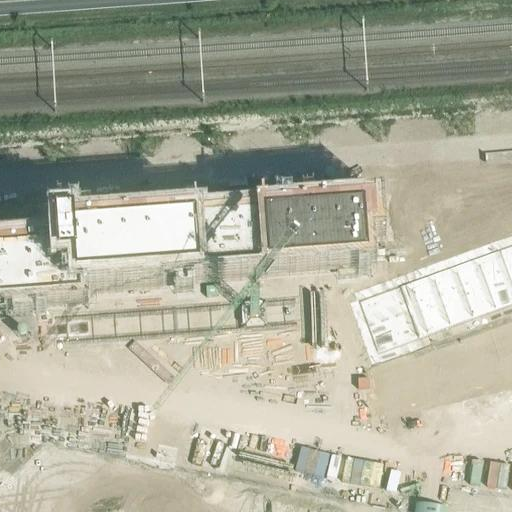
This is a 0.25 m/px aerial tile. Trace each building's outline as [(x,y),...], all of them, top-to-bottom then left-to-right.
[(24,233),(0,234),(0,303),(80,298),(79,284),(158,279),(158,275),(171,274),(171,278),(174,277),(174,274),(187,273),(187,276),(199,276),(199,272),(212,271),(212,275),(223,274),(223,270),(236,269),(236,273),(247,272),(247,269),(260,268),(260,271),(271,270),(271,263),(284,262),(284,269),(295,268),(295,261),(308,260),(308,267),(319,267),(319,260),(332,259),(332,266),(343,265),(342,258),(356,257),(356,264),(367,263),(365,233),(376,232),(374,205),(361,206),(361,213),(74,234),(73,221),(23,225),(24,233)] [(410,283),(359,302),(377,354),(511,305),(511,246),(497,252),(500,258),(413,290),(410,283)] [(41,358),(31,397),(50,401),(59,362),(41,358)] [(19,361),(17,369),(29,372),(31,364),(19,361)] [(59,362),(50,401),(67,405),(77,367),(59,362)] [(77,367),(67,405),(85,410),(94,371),(77,367)] [(94,371),(85,410),(102,414),(112,375),(94,371)] [(112,375),(102,414),(120,418),(129,379),(112,375)] [(129,379),(120,418),(137,423),(147,384),(129,379)] [(14,380),(12,387),(24,390),(26,382),(14,380)] [(147,384),(137,423),(157,427),(166,389),(147,384)] [(12,387),(11,395),(22,398),(24,390),(12,387)] [(4,421),(2,429),(14,432),(16,424),(4,421)] [(36,425),(33,437),(41,438),(43,427),(36,425)] [(53,429),(50,441),(58,443),(61,431),(53,429)] [(61,431),(58,443),(66,445),(69,433),(61,431)] [(88,438),(85,449),(93,451),(96,440),(88,438)] [(96,440),(93,451),(101,453),(104,442),(96,440)] [(123,446),(120,458),(128,460),(131,448),(123,446)] [(131,448),(128,460),(136,462),(139,450),(131,448)] [(103,463),(98,484),(136,494),(142,472),(103,463)] [(67,465),(65,476),(72,478),(75,466),(67,465)] [(65,476),(62,488),(69,490),(72,478),(65,476)] [(98,484),(92,505),(119,511),(131,511),(136,494),(98,484)]
